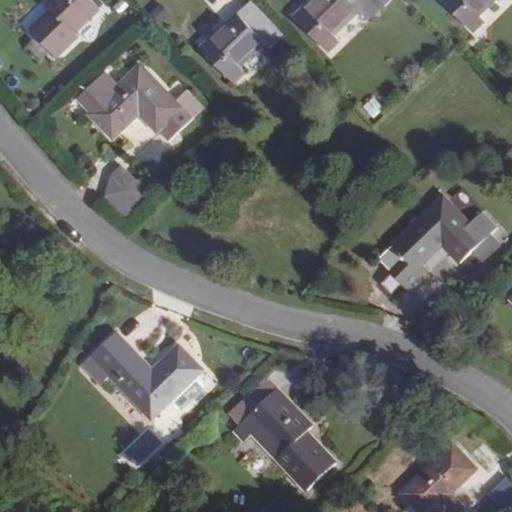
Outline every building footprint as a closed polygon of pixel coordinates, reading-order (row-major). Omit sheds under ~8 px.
[(99,8),(91,0),(53,0),(46,7),(52,12),(32,33),(55,58),(78,37),(74,33),(99,8)] [(269,49),(287,31),(254,0),(252,0),(213,39),(219,45),(207,56),(234,83),(246,72),(240,66),(263,43),(269,49)] [(338,30),(362,6),(371,16),(387,0),(313,0),(312,2),(300,13),(306,18),(332,47),(344,36),(338,30)] [(480,15),(494,0),(451,0),(447,5),(475,31),(486,21),(480,15)] [(175,102),(141,66),(117,88),(104,73),(78,98),(92,113),(89,115),(114,141),(139,116),(167,143),(204,107),(188,90),(175,102)] [(301,149),(293,141),(284,149),(292,157),(301,149)] [(97,192),(124,217),(148,193),(120,167),(97,192)] [(474,224),(445,196),(393,245),(378,260),(410,295),(431,276),(421,266),(444,244),(463,261),(474,250),(489,235),(497,228),(483,214),(474,224)] [(489,235),(474,250),(485,261),(500,246),(489,235)] [(125,392),(152,421),(175,400),(198,378),(204,372),(180,348),(154,371),(116,333),(83,366),(117,399),(125,392)] [(185,409),(208,388),(198,378),(175,400),(185,409)] [(266,382),(230,416),(241,427),(250,418),(282,452),(276,459),(308,491),(336,466),(304,434),(310,428),(266,382)] [(244,443),(253,435),(276,459),(282,452),(250,418),(241,427),(234,433),(244,443)] [(125,449),(135,463),(159,447),(149,432),(125,449)] [(478,469),(454,446),(403,495),(419,511),(467,511),(451,495),(478,469)]
